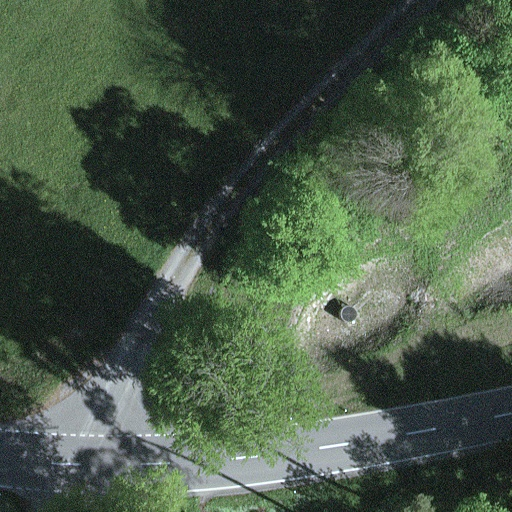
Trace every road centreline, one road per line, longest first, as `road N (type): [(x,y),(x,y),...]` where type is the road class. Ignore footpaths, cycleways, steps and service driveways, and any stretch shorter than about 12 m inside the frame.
road 1 (track): [(421,0),(264,165),(163,316),(28,451)]
road 2 (secondary): [(511,412),(376,438),(205,457),(0,446)]
